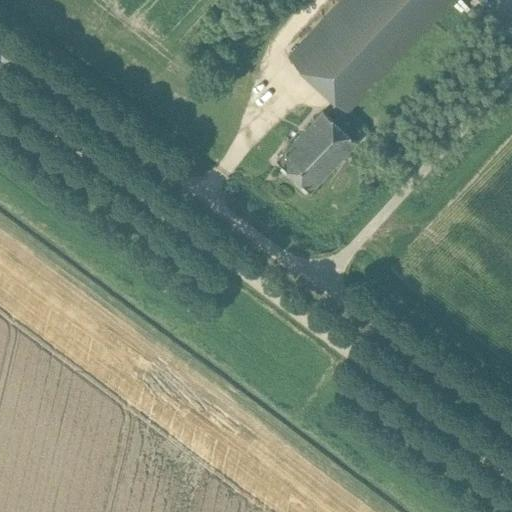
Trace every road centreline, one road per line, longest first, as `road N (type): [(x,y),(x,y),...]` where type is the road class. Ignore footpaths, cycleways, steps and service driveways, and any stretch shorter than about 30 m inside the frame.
road 1 (unclassified): [(0,85),(511,474)]
road 2 (unclassified): [(318,283),(78,101),(0,55)]
road 3 (unclassified): [(318,283),(511,75)]
road 4 (unclassified): [(318,283),(511,426)]
road 5 (track): [(189,309),(0,166)]
road 6 (track): [(460,511),(323,409)]
